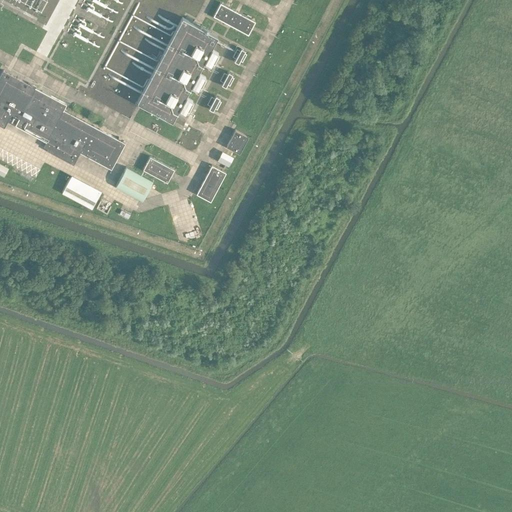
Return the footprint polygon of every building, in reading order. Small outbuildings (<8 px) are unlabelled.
[(215,17),(250,36),(257,22),(222,3),(215,17)] [(215,65),(220,56),(211,51),(219,37),(184,18),(138,103),(174,122),(181,108),(189,112),(194,104),(186,99),(194,84),(202,89),(207,80),(199,75),(207,60),(215,65)] [(242,62),(246,54),(243,52),(244,50),(240,48),(239,50),(236,49),(232,56),(235,58),(233,60),(238,63),(239,60),(242,62)] [(35,87),(35,85),(32,83),(31,85),(2,69),(0,73),(0,124),(4,127),(7,121),(46,141),(43,146),(47,148),(46,150),(73,164),(79,152),(111,169),(125,143),(63,110),(66,104),(35,87)] [(222,82),(221,84),(225,87),(226,84),(229,86),(234,78),(231,76),(232,74),(228,72),(226,74),(224,73),(220,81),(222,82)] [(214,108),(216,109),(221,102),(218,100),(219,98),(215,95),(214,98),(211,97),(207,104),(210,106),(208,108),(212,110),(214,108)] [(229,147),(242,155),(251,138),(238,131),(229,147)] [(218,161),(230,167),(235,158),(223,152),(218,161)] [(176,171),(151,158),(144,171),(168,184),(174,174),(176,171)] [(0,172),(5,174),(9,165),(0,161),(0,172)] [(211,202),(227,173),(213,165),(197,194),(211,202)] [(118,187),(144,201),(144,202),(155,182),(128,167),(118,187)] [(62,192),(93,206),(101,187),(70,174),(62,192)]
